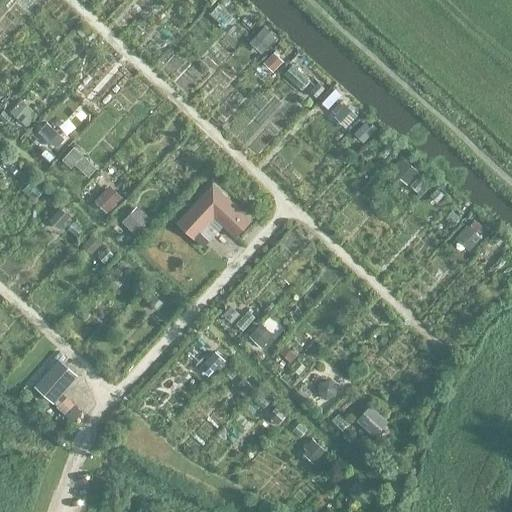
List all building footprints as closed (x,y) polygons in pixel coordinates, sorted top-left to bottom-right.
[(263,51),(277,37),(265,25),(251,40),(263,51)] [(334,88),(322,101),(347,126),(359,113),(334,88)] [(350,125),(367,137),(375,125),(359,114),(350,125)] [(408,182),(420,170),(403,155),(392,167),(408,182)] [(111,183),(95,198),(108,211),(123,196),(111,183)] [(212,183),(176,221),(204,248),(223,226),(233,236),(250,218),(212,183)] [(136,203),(122,222),(138,234),(152,215),(136,203)] [(480,238),(466,225),(455,238),(469,250),(480,238)] [(34,386),(52,402),(76,375),(58,359),(34,386)] [(371,403),(357,418),(376,434),(389,419),(371,403)] [(316,459),(324,446),(312,438),(304,451),(316,459)]
